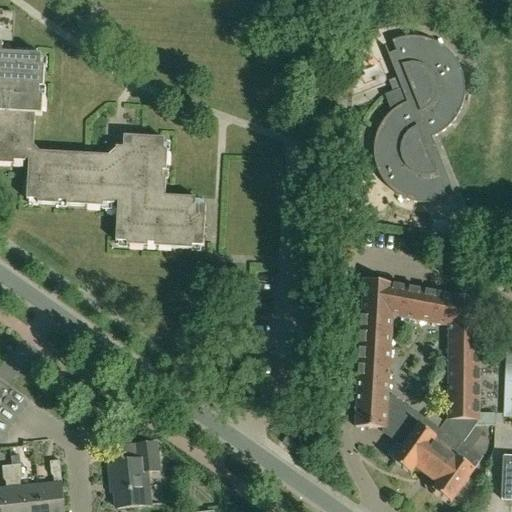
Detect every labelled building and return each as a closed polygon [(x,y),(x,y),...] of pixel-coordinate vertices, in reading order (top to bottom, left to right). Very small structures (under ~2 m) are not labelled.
[(164,151),(165,140),(125,139),(125,149),(117,149),(117,152),(109,158),(41,155),(34,148),(36,117),(41,117),(43,69),(41,69),(41,58),(3,56),(4,44),(12,44),(14,15),(0,14),(0,165),(15,166),(15,163),(27,164),(27,161),(29,161),(27,201),(38,201),(38,205),(103,208),(103,206),(116,206),(116,203),(119,203),(117,243),(126,243),(126,248),(193,251),(193,246),(204,246),(206,207),(196,206),(196,199),(164,197),(166,151),(164,151)] [(398,40),(392,43),(396,52),(389,55),(386,47),(385,48),(397,79),(389,82),(393,93),(401,90),(407,104),(401,107),(396,110),(391,114),(387,119),(383,124),(380,129),(377,135),(375,141),(374,147),(374,154),(375,160),(376,166),(378,172),(381,178),(384,183),(388,188),(393,192),(398,196),(404,199),(410,202),(416,203),(422,204),(428,204),(435,204),(441,202),(447,200),(443,190),(450,187),(453,195),(454,195),(432,139),(438,136),(443,133),(448,129),(453,124),(456,119),(460,113),(462,108),(464,102),(465,95),(465,89),(464,83),(463,76),(461,70),(458,65),(455,59),(451,54),(446,50),(441,46),(435,43),(430,41),(423,39),(417,38),(411,38),(404,39),(398,40)] [(410,476),(414,470),(438,486),(433,492),(452,505),(472,471),(481,458),(461,445),(475,428),(495,428),(495,416),(479,416),(480,305),(491,305),(492,267),(480,267),(480,273),(470,273),(470,293),(480,293),(479,303),(364,281),(363,301),(355,428),(385,430),(385,433),(405,447),(393,464),(410,476)] [(147,472),(159,471),(157,445),(130,448),(131,462),(109,464),(111,485),(114,485),(116,510),(150,507),(147,472)] [(511,459),(502,459),(500,501),(511,501),(511,459)] [(49,464),(51,476),(54,479),(55,485),(37,487),(39,511),(64,511),(59,463),(49,464)] [(39,511),(37,487),(20,488),(20,482),(22,479),(20,467),(11,468),(15,511),(39,511)] [(0,511),(15,511),(11,468),(2,468),(4,481),(6,484),(7,490),(0,490),(0,511)]
